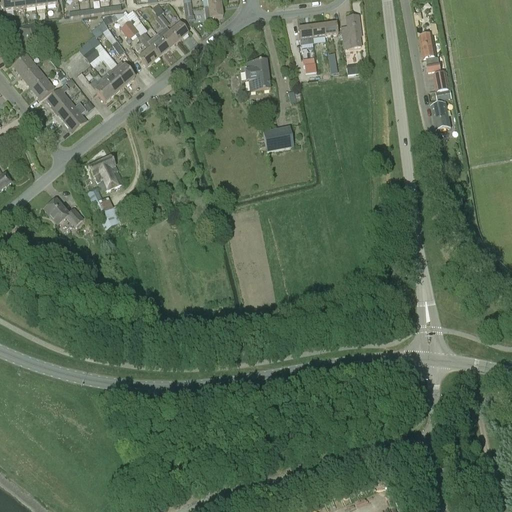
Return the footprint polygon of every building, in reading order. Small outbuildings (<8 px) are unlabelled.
[(3,14),(13,12),(11,0),(0,0),(0,8),(2,8),(3,14)] [(11,0),(13,12),(24,11),(22,0),(11,0)] [(22,0),(24,11),(35,10),(33,0),(22,0)] [(33,0),(35,10),(45,8),(44,0),(33,0)] [(57,7),(56,0),(44,0),(45,8),(57,7)] [(206,0),(207,8),(221,7),(219,0),(206,0)] [(209,22),(222,20),(221,7),(207,8),(209,22)] [(192,18),(192,10),(184,11),(185,19),(192,18)] [(124,16),(151,49),(154,46),(137,25),(139,23),(132,13),(127,16),(125,14),(123,15),(124,16)] [(147,52),(151,49),(124,16),(113,17),(117,22),(115,23),(121,30),(119,31),(128,43),(134,37),(147,52)] [(161,17),(155,21),(159,27),(165,22),(161,17)] [(343,53),(348,52),(348,51),(361,50),(358,29),(359,29),(358,18),(345,20),(346,29),(340,29),(343,53)] [(163,32),(166,30),(169,27),(165,22),(159,27),(163,32)] [(119,58),(124,55),(116,44),(102,23),(101,24),(101,25),(90,33),(96,41),(102,35),(111,48),(119,58)] [(336,25),(322,27),(324,39),(337,37),(336,25)] [(179,26),(170,34),(178,44),(188,36),(179,26)] [(24,41),(22,42),(24,48),(38,43),(33,27),(21,31),(24,41)] [(322,27),(310,29),(312,40),(324,39),(322,27)] [(308,54),(314,53),(313,48),(312,40),(310,29),(298,30),(299,42),(306,41),(308,54)] [(178,44),(170,34),(160,41),(169,51),(178,44)] [(427,67),(426,67),(427,76),(440,74),(439,65),(438,60),(435,60),(435,59),(433,48),(432,38),(419,39),(421,50),(423,62),(426,61),(427,67)] [(154,46),(151,49),(159,60),(169,51),(160,41),(154,46)] [(146,70),(159,60),(151,49),(147,52),(138,60),(146,70)] [(89,67),(99,58),(93,50),(83,59),(89,67)] [(338,56),(330,56),(331,76),(338,76),(338,56)] [(11,68),(21,80),(35,68),(26,57),(11,68)] [(266,63),(246,65),(250,95),(270,92),(266,63)] [(124,68),(121,64),(111,72),(114,76),(125,89),(134,80),(124,68)] [(304,69),(305,76),(316,75),(315,67),(304,69)] [(21,80),(30,92),(44,80),(35,68),(21,80)] [(360,76),(359,69),(346,70),(347,77),(360,76)] [(106,76),(101,80),(115,97),(125,89),(114,76),(111,72),(106,76)] [(92,99),(97,96),(105,105),(115,97),(101,80),(96,84),(94,82),(90,86),(81,75),(76,79),(92,99)] [(449,92),(446,75),(437,77),(441,94),(449,92)] [(39,103),(54,91),(44,80),(30,92),(39,103)] [(60,91),(46,103),(54,113),(69,103),(63,96),(68,92),(65,87),(60,91)] [(294,97),(293,93),(287,95),(291,106),(297,105),(296,104),(301,103),(299,95),(294,97)] [(435,95),(437,105),(451,102),(450,93),(435,95)] [(54,113),(63,124),(83,109),(80,105),(74,109),(69,103),(54,113)] [(450,130),(445,106),(431,109),(435,133),(450,130)] [(83,109),(63,124),(72,136),(86,124),(80,117),(86,113),(83,109)] [(294,150),(289,129),(262,134),(266,155),(294,150)] [(123,187),(110,160),(87,171),(91,181),(93,180),(102,197),(123,187)] [(0,193),(11,186),(5,176),(2,178),(0,174),(0,193)] [(102,203),(97,191),(87,196),(105,234),(118,227),(119,229),(130,224),(121,206),(112,210),(108,200),(102,203)] [(56,203),(44,213),(57,227),(66,220),(74,229),(82,222),(74,212),(68,217),(56,203)] [(12,221),(9,225),(20,233),(23,228),(12,221)] [(33,234),(23,228),(21,233),(31,239),(33,234)]
